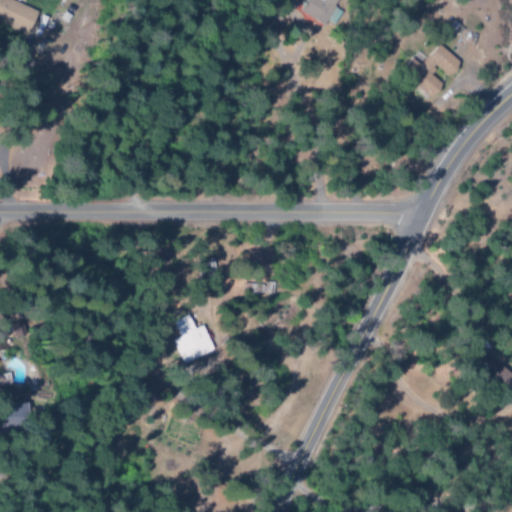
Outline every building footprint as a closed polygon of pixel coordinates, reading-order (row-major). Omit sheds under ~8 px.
[(0,0),(0,23),(1,23),(22,33),(31,13),(2,0),(0,0)] [(297,0),(279,0),(291,8),(297,0)] [(305,0),(297,13),(322,28),(333,10),(330,8),(334,0),(305,0)] [(453,66),(434,45),(412,66),(405,59),(393,69),(413,91),(416,88),(425,97),(436,87),(428,78),(434,73),(439,78),(453,66)] [(193,272),(206,272),(206,260),(192,260),(193,272)] [(207,351),(197,326),(188,330),(182,316),(166,323),(173,339),(166,342),(176,364),(207,351)] [(509,382),(478,354),(466,367),(497,395),(509,382)] [(0,408),(0,416),(16,417),(16,405),(0,404),(0,408)]
